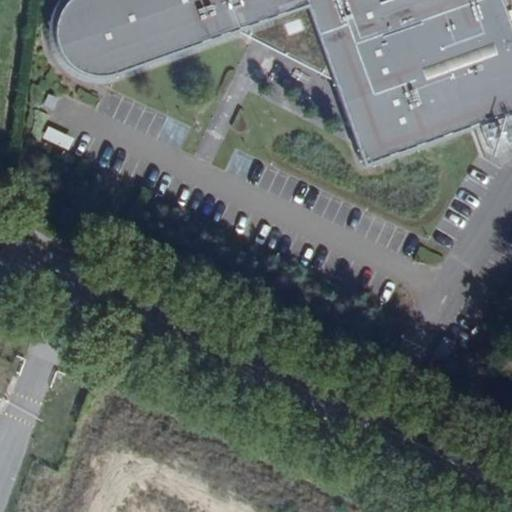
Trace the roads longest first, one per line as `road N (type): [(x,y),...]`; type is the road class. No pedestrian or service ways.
road 1 (secondary): [(0,246),(386,446)]
road 2 (secondary): [(386,446),(511,507)]
road 3 (secondary): [(511,498),(386,446)]
